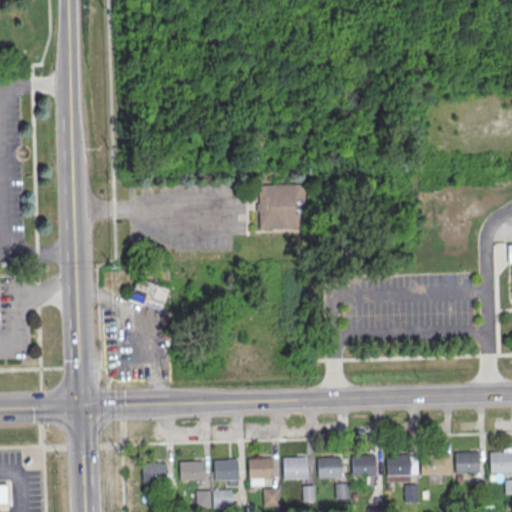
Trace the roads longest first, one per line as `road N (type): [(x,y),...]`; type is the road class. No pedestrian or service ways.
road 1 (tertiary): [(511,392),(169,404)]
road 2 (tertiary): [(69,86),(79,407)]
